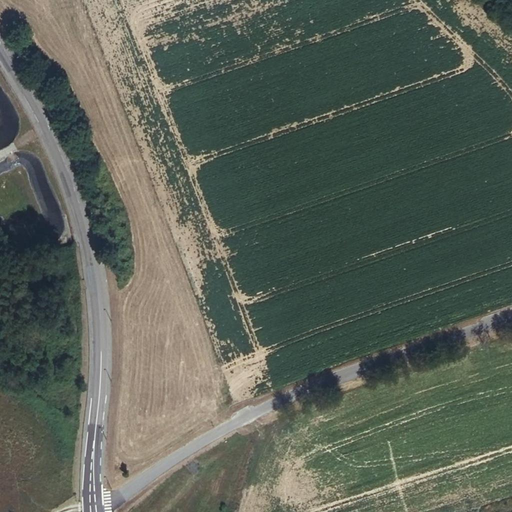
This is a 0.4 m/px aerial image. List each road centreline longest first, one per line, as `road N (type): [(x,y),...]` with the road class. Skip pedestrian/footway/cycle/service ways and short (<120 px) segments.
road 1 (tertiary): [(91,507),(99,374),(91,254),(53,138),(0,44)]
road 2 (unclassified): [(91,507),(265,402),(511,320)]
